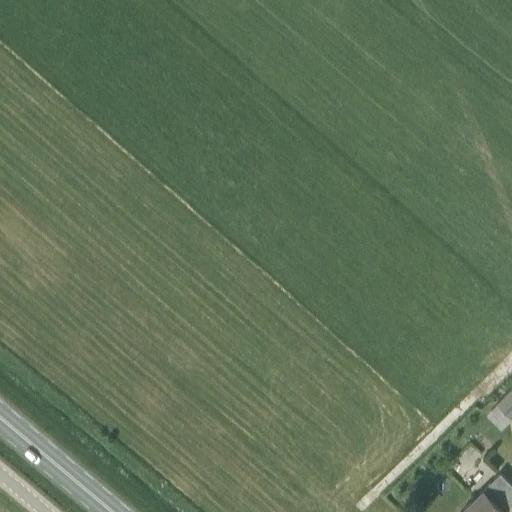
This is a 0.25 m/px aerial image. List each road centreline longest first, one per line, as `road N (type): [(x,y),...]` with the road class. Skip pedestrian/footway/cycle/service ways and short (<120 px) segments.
road 1 (track): [(361,506),(511,359)]
road 2 (primary): [(109,511),(0,419)]
